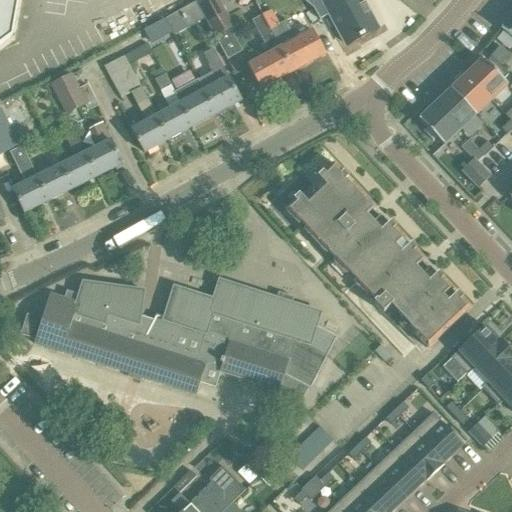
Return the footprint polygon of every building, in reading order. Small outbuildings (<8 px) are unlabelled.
[(0,0),(0,52),(18,39),(24,0),(0,0)] [(206,19),(215,37),(233,27),(218,0),(208,0),(198,6),(206,19)] [(301,0),(313,9),(319,20),(330,14),(346,45),(359,38),(360,39),(365,37),(364,36),(377,29),(361,0),(301,0)] [(206,19),(198,6),(196,1),(193,3),(181,10),(165,19),(172,32),(174,36),(206,19)] [(262,16),(270,31),(293,73),(305,66),(305,64),(324,54),(311,30),(295,39),(285,21),(278,24),(271,11),(262,16)] [(511,37),(511,15),(501,29),(511,37)] [(270,31),(262,16),(252,21),(269,53),(247,66),(260,89),(282,77),(283,79),(293,73),(270,31)] [(165,19),(146,29),(152,41),(153,42),(172,32),(165,19)] [(149,43),(124,57),(128,64),(152,50),(149,43)] [(492,57),(486,63),(494,71),(500,66),(492,57)] [(467,74),(492,101),(508,86),(502,80),(494,71),(486,63),(483,59),(467,74)] [(211,73),(198,80),(204,92),(216,114),(240,101),(228,78),(218,60),(209,65),(207,66),(211,73)] [(500,66),(494,71),(502,80),(508,75),(500,66)] [(129,67),(109,77),(121,99),(131,93),(146,122),(132,130),(144,153),(168,140),(156,117),(140,88),(129,67)] [(71,74),(50,85),(65,115),(87,104),(86,103),(71,74)] [(451,90),(476,116),(492,101),(467,74),(451,90)] [(164,75),(155,81),(161,92),(170,86),(164,75)] [(198,80),(174,93),(180,104),(192,127),(216,114),(204,92),(198,80)] [(451,90),(435,105),(460,131),(476,116),(451,90)] [(94,108),(99,105),(95,98),(90,101),(94,108)] [(192,127),(180,104),(156,117),(168,140),(192,127)] [(444,146),(460,131),(435,105),(419,120),(426,128),(423,131),(433,141),(436,138),(444,146)] [(2,109),(0,110),(0,155),(20,145),(2,109)] [(501,129),(507,135),(511,129),(511,122),(510,121),(501,129)] [(98,147),(86,154),(97,177),(122,165),(110,141),(102,123),(89,130),(98,147)] [(61,129),(67,141),(77,135),(71,124),(70,125),(61,129)] [(493,148),(487,142),(478,150),(484,156),(493,148)] [(22,148),(11,153),(26,183),(12,190),(24,213),(49,201),(37,178),(22,148)] [(73,189),(97,177),(86,154),(61,166),(73,189)] [(490,177),(473,160),(462,171),(478,188),(490,177)] [(303,230),(325,253),(326,254),(327,252),(334,259),(332,261),(346,275),(348,273),(354,280),(352,282),(382,314),(395,301),(413,319),(407,325),(415,332),(413,334),(427,348),(469,308),(455,294),(454,295),(449,290),(451,289),(437,274),(435,275),(428,268),(422,275),(415,268),(423,260),(409,245),(408,246),(401,240),(403,238),(389,223),(387,225),(379,216),(372,223),(366,216),(374,208),(351,184),(350,186),(345,181),(347,179),(333,164),(318,179),(319,180),(301,197),(299,196),(284,210),(298,225),(300,223),(305,228),(303,230)] [(52,171),(37,178),(49,201),(73,189),(61,166),(52,171)] [(47,296),(39,321),(24,316),(18,337),(33,342),(32,345),(195,396),(198,384),(214,389),(219,374),(277,392),(282,378),(307,391),(335,339),(312,327),(316,316),(289,307),(291,300),(276,295),(273,302),(220,285),(221,284),(218,283),(211,303),(176,292),(166,322),(154,318),(147,330),(136,326),(141,293),(137,292),(137,293),(84,286),(84,285),(81,284),(77,297),(64,293),(61,301),(47,296)] [(485,327),(451,359),(467,376),(474,370),(474,369),(501,344),(500,342),(485,327)] [(474,370),(467,376),(480,391),(482,389),(487,384),(489,385),(511,363),(511,353),(501,341),(500,342),(501,344),(474,369),(474,370)] [(487,384),(482,389),(498,406),(504,401),(511,392),(511,363),(489,385),(487,384)] [(426,376),(420,381),(428,390),(434,384),(426,376)] [(403,403),(394,411),(400,417),(408,409),(403,403)] [(451,403),(445,408),(454,418),(460,412),(451,403)] [(394,411),(385,419),(391,425),(400,417),(394,411)] [(460,412),(454,418),(462,426),(468,420),(460,412)] [(433,414),(414,432),(444,463),(463,445),(433,414)] [(484,418),(468,433),(472,437),(477,441),(483,448),(498,433),(484,418)] [(414,432),(396,450),(425,481),(426,480),(427,481),(444,465),(443,464),(444,463),(414,432)] [(365,438),(357,446),(362,452),(371,444),(365,438)] [(357,446),(348,454),(354,460),(362,452),(357,446)] [(396,450),(377,467),(406,499),(425,481),(396,450)] [(511,474),(506,465),(495,472),(507,491),(511,487),(511,474)] [(377,467),(358,485),(383,511),(392,511),(406,499),(377,467)] [(180,511),(222,511),(243,492),(220,468),(208,479),(211,482),(188,505),(180,511)] [(275,476),(268,469),(259,478),(266,485),(275,476)] [(182,480),(187,486),(196,477),(190,471),(182,480)] [(328,473),(320,481),(325,487),(334,479),(328,473)] [(316,477),(302,491),(305,495),(307,497),(310,500),(325,487),(320,481),(316,477)] [(187,486),(182,480),(173,488),(179,494),(187,486)] [(383,511),(358,485),(339,503),(347,511),(383,511)] [(302,491),(293,500),(299,505),(307,497),(305,495),(302,491)] [(347,511),(339,503),(329,511),(347,511)]
